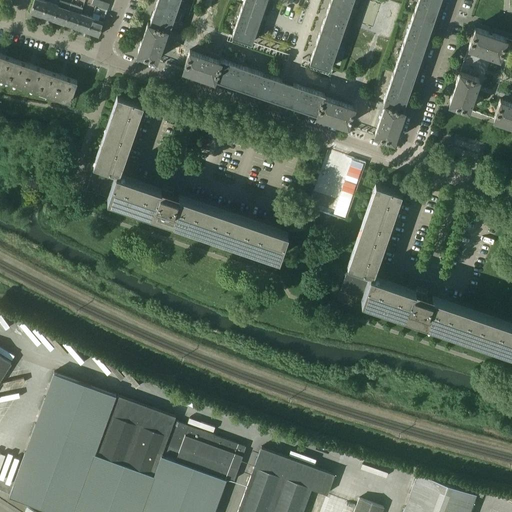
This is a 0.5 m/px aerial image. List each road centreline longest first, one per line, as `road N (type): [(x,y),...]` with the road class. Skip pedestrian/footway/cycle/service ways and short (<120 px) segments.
road 1 (residential): [(276,116),(103,57)]
road 2 (residential): [(401,159),(455,0)]
road 3 (residential): [(401,159),(276,116)]
road 4 (residential): [(315,0),(276,116)]
